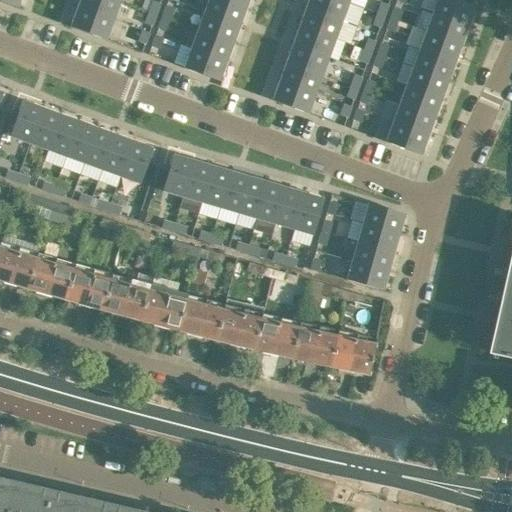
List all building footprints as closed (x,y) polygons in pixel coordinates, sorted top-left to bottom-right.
[(80,0),(78,8),(113,21),(120,2),(112,0),(80,0)] [(238,25),(244,7),(225,0),(207,0),(203,12),(238,25)] [(337,0),(309,0),(306,9),(341,22),(348,4),(337,0)] [(435,0),(431,13),(466,26),(472,8),(449,0),(435,0)] [(159,4),(152,1),(148,13),(155,15),(159,4)] [(383,17),(387,5),(380,2),(375,14),(383,17)] [(168,20),(172,8),(165,6),(161,17),(168,20)] [(400,10),(393,7),(389,19),(396,21),(400,10)] [(113,21),(78,8),(71,28),(106,41),(113,21)] [(334,40),(341,22),(306,9),(299,27),(334,40)] [(238,25),(203,12),(196,30),(231,43),(238,25)] [(151,27),(155,15),(148,13),(143,24),(151,27)] [(431,13),(424,32),(459,44),(466,26),(431,13)] [(375,14),(371,25),(379,28),(383,17),(375,14)] [(168,20),(161,17),(156,29),(164,32),(168,20)] [(384,30),(392,33),(396,21),(389,19),(384,30)] [(299,27),(293,45),(328,58),(334,40),(299,27)] [(189,48),(225,61),(231,43),(196,30),(189,48)] [(141,31),(137,42),(144,45),(148,33),(141,31)] [(452,62),(459,44),(424,32),(417,50),(452,62)] [(162,38),(154,35),(150,47),(157,50),(162,38)] [(374,41),(367,38),(362,50),(370,53),(374,41)] [(375,55),(383,57),(387,46),(380,43),(375,55)] [(286,63),(321,76),(328,58),(293,45),(286,63)] [(182,68),(217,81),(225,61),(189,48),(182,68)] [(370,53),(362,50),(358,62),(366,64),(370,53)] [(452,62),(417,50),(411,68),(446,80),(452,62)] [(375,55),(371,66),(379,69),(383,57),(375,55)] [(321,76),(286,63),(280,81),(315,94),(321,76)] [(439,98),(446,80),(411,68),(404,86),(439,98)] [(357,89),(361,77),(353,74),(349,86),(357,89)] [(367,79),(362,91),(370,94),(374,82),(367,79)] [(280,81),(272,101),(307,114),(315,94),(280,81)] [(352,100),(357,89),(349,86),(345,98),(352,100)] [(398,104),(433,116),(439,98),(404,86),(398,104)] [(366,105),(370,94),(362,91),(358,102),(366,105)] [(28,144),(40,109),(20,102),(8,137),(28,144)] [(350,107),(343,104),(338,116),(346,118),(350,107)] [(433,116),(398,104),(391,122),(426,135),(433,116)] [(40,109),(28,144),(46,151),(59,116),(40,109)] [(352,120),(359,123),(363,112),(356,109),(352,120)] [(77,122),(59,116),(46,151),(64,157),(77,122)] [(82,164),(95,129),(77,122),(64,157),(82,164)] [(384,142),(419,155),(426,135),(391,122),(384,142)] [(82,164),(100,170),(113,135),(95,129),(82,164)] [(100,170),(118,177),(131,142),(113,135),(100,170)] [(151,149),(131,142),(118,177),(138,184),(151,149)] [(189,161),(168,155),(158,191),(178,197),(189,161)] [(197,203),(207,167),(189,161),(178,197),(197,203)] [(215,208),(226,172),(207,167),(197,203),(215,208)] [(5,172),(2,179),(14,183),(16,175),(5,172)] [(215,208),(234,213),(244,177),(226,172),(215,208)] [(14,183),(26,187),(28,179),(16,175),(14,183)] [(263,183),(244,177),(234,213),(252,218),(263,183)] [(41,183),(39,191),(50,195),(53,187),(41,183)] [(281,188),(263,183),(252,218),(271,224),(281,188)] [(65,191),(53,187),(50,195),(62,199),(65,191)] [(281,188),(271,224),(289,229),(299,193),(281,188)] [(289,229),(308,234),(319,199),(299,193),(289,229)] [(36,197),(28,194),(25,203),(34,206),(36,197)] [(77,195),(75,203),(87,207),(89,199),(77,195)] [(45,199),(36,197),(34,206),(42,209),(45,199)] [(42,209),(50,211),(53,202),(45,199),(42,209)] [(96,201),(93,209),(105,213),(108,205),(96,201)] [(329,215),(332,203),(324,201),(321,213),(329,215)] [(53,202),(50,211),(58,214),(61,205),(53,202)] [(58,214),(66,216),(69,207),(61,205),(58,214)] [(108,205),(105,213),(117,217),(119,209),(108,205)] [(361,225),(397,235),(403,215),(367,205),(361,225)] [(77,210),(69,207),(66,216),(74,219),(77,210)] [(318,225),(325,227),(329,215),(321,213),(318,225)] [(99,227),(107,229),(110,221),(101,218),(99,227)] [(118,223),(110,221),(107,229),(113,231),(115,232),(118,223)] [(159,222),(156,230),(168,234),(170,226),(159,222)] [(115,232),(124,235),(127,226),(118,223),(115,232)] [(361,225),(356,243),(392,253),(397,235),(361,225)] [(127,226),(124,235),(132,237),(135,229),(127,226)] [(180,237),(182,229),(170,226),(168,234),(180,237)] [(135,229),(132,237),(140,240),(142,231),(135,229)] [(110,240),(121,244),(124,235),(115,232),(113,231),(110,240)] [(148,242),(150,234),(142,231),(140,240),(148,242)] [(193,241),(205,244),(207,237),(195,233),(193,241)] [(217,248),(219,240),(207,237),(205,244),(217,248)] [(318,252),(321,240),(314,238),(310,250),(318,252)] [(181,243),(172,241),(170,250),(179,252),(181,243)] [(181,243),(179,252),(188,255),(190,246),(181,243)] [(387,272),(392,253),(356,243),(351,261),(387,272)] [(230,251),(242,255),(244,247),(232,244),(230,251)] [(190,246),(188,255),(197,257),(199,248),(190,246)] [(0,247),(0,282),(25,290),(35,258),(0,247)] [(244,247),(242,255),(254,258),(256,251),(244,247)] [(197,257),(205,260),(207,251),(199,248),(197,257)] [(307,262),(315,264),(318,252),(310,250),(307,262)] [(213,262),(216,253),(207,251),(205,260),(213,262)] [(221,265),(224,256),(216,253),(213,262),(221,265)] [(267,262),(279,265),(281,258),(269,254),(267,262)] [(35,258),(25,290),(63,301),(73,269),(48,261),(35,258)] [(279,265),(291,269),(293,261),(281,258),(279,265)] [(387,272),(351,261),(345,281),(381,291),(387,272)] [(257,265),(248,262),(246,271),(255,274),(257,265)] [(266,268),(257,265),(255,274),(263,277),(266,268)] [(272,279),(275,270),(266,268),(263,277),(272,279)] [(73,269),(63,301),(100,311),(109,279),(83,272),(73,269)] [(275,270),(272,279),(280,281),(282,272),(275,270)] [(190,285),(202,288),(206,274),(195,271),(190,285)] [(290,275),(282,272),(280,281),(287,284),(290,275)] [(295,286),(298,277),(290,275),(287,284),(295,286)] [(109,279),(100,311),(138,322),(148,289),(137,287),(109,279)] [(331,287),(322,284),(319,293),(329,296),(331,287)] [(329,296),(338,298),(340,290),(331,287),(329,296)] [(511,289),(504,287),(496,320),(511,323),(511,289)] [(148,289),(138,322),(154,327),(176,333),(185,299),(186,296),(165,290),(164,294),(148,289)] [(340,290),(338,298),(347,301),(349,292),(340,290)] [(349,292),(347,301),(354,303),(357,294),(349,292)] [(364,297),(357,294),(354,303),(362,305),(364,297)] [(364,297),(362,305),(369,307),(371,299),(364,297)] [(185,299),(176,333),(199,339),(215,342),(223,309),(188,300),(185,299)] [(223,309),(215,342),(253,351),(262,319),(261,318),(263,308),(226,300),(224,310),(223,309)] [(262,319),(253,351),(291,360),(299,327),(278,322),(262,319)] [(511,323),(496,320),(489,353),(511,357),(511,323)] [(299,327),(291,360),(329,368),(338,336),(314,330),(299,327)] [(367,376),(375,343),(338,336),(329,368),(367,376)] [(0,511),(24,511),(30,487),(0,480),(0,511)] [(58,511),(63,495),(30,487),(24,511),(58,511)] [(58,511),(93,511),(96,503),(63,495),(58,511)] [(127,511),(128,510),(96,503),(93,511),(127,511)]
